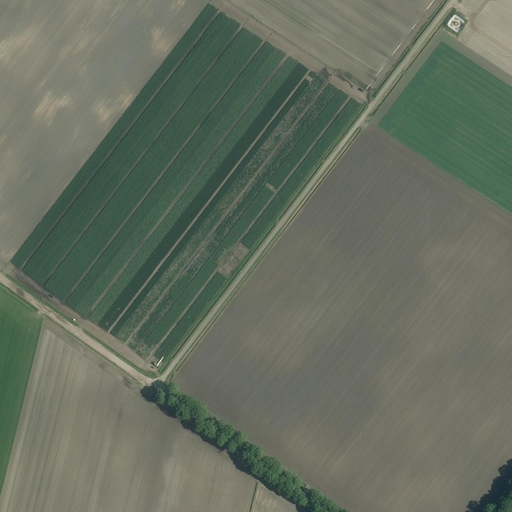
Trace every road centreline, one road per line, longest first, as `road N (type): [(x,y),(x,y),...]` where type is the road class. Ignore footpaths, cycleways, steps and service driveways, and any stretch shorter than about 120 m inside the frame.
road 1 (unclassified): [(326,511),(158,387),(452,0)]
road 2 (track): [(158,387),(0,279)]
